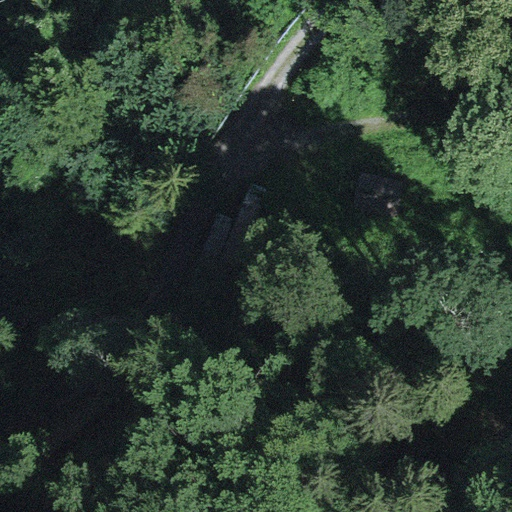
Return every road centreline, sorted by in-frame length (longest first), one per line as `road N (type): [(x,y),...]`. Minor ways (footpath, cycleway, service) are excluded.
road 1 (track): [(0,425),(57,412),(110,367),(169,282),(304,35),(353,0)]
road 2 (track): [(250,135),(406,120),(511,121)]
